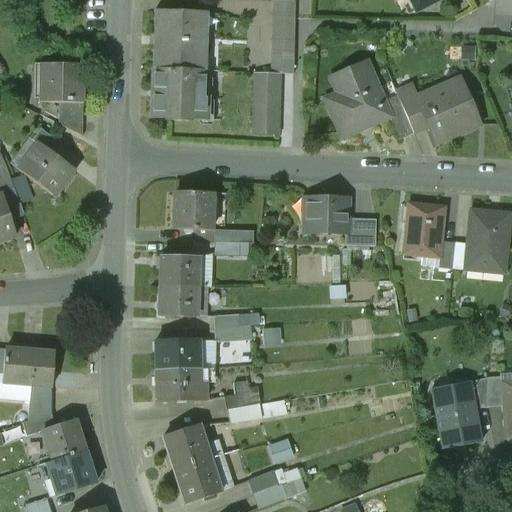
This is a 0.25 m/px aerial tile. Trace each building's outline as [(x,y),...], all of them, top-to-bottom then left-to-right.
[(439,0),(410,0),(416,12),(439,0)] [(295,2),(273,1),(272,74),(280,74),(293,75),(295,2)] [(152,70),(205,71),(207,14),(154,12),(152,70)] [(459,47),(459,61),(474,61),(474,47),(459,47)] [(383,101),(367,64),(344,74),(350,88),(324,100),(341,139),(389,118),(390,117),(383,101)] [(83,66),(40,65),(39,104),(58,104),(58,115),(82,115),(83,66)] [(205,71),(152,70),(151,119),(206,120),(207,100),(204,99),(205,71)] [(253,134),(278,134),(280,74),(272,74),(255,74),(253,134)] [(478,124),(458,78),(415,97),(410,99),(419,122),(424,120),(429,132),(434,144),(478,124)] [(410,99),(415,97),(410,85),(394,92),(396,96),(413,134),(414,138),(429,132),(424,120),(419,122),(410,99)] [(396,96),(383,101),(390,117),(389,118),(399,140),(413,134),(396,96)] [(82,115),(58,115),(58,126),(82,138),(82,115)] [(52,157),(40,148),(20,175),(52,198),(72,171),(53,156),(52,157)] [(0,196),(4,210),(19,205),(10,182),(0,156),(0,196)] [(10,182),(19,205),(30,201),(22,178),(10,182)] [(211,194),(175,193),(174,231),(210,232),(211,194)] [(0,241),(13,238),(4,210),(0,196),(0,241)] [(347,201),(306,199),(305,234),(345,235),(346,235),(346,220),(347,201)] [(443,209),(407,206),(403,256),(438,259),(440,244),(443,209)] [(489,213),(470,212),(466,246),(469,246),(466,273),(504,276),(509,219),(489,217),(489,213)] [(376,221),(346,220),(346,235),(345,235),(345,247),(375,248),(376,221)] [(214,232),(214,244),(239,245),(253,245),(253,233),(214,232)] [(214,244),(214,258),(238,258),(239,245),(214,244)] [(451,271),(454,245),(440,244),(438,259),(437,270),(451,271)] [(469,246),(466,246),(454,245),(451,271),(466,273),(469,246)] [(160,257),(159,287),(197,288),(198,258),(160,257)] [(196,319),(197,288),(159,287),(159,318),(196,319)] [(212,320),(212,332),(237,330),(237,318),(212,320)] [(212,332),(212,341),(214,341),(214,344),(248,342),(247,329),(237,330),(212,332)] [(198,341),(155,342),(155,372),(193,371),(193,356),(198,356),(198,341)] [(193,371),(199,371),(214,371),(214,344),(214,341),(212,341),(198,341),(198,356),(193,356),(193,371)] [(53,354),(4,350),(4,352),(2,378),(1,386),(31,388),(51,389),(53,354)] [(155,404),(205,403),(204,384),(199,384),(199,371),(193,371),(155,372),(155,404)] [(487,379),(469,382),(473,408),(486,408),(485,400),(487,379)] [(502,408),(501,394),(501,381),(487,379),(485,400),(486,408),(502,408)] [(469,382),(430,390),(440,449),(479,443),(473,408),(469,382)] [(246,383),(233,385),(235,396),(224,398),(226,412),(250,408),(246,383)] [(49,416),(51,389),(31,388),(26,423),(49,416)] [(511,393),(501,394),(502,408),(505,440),(511,439),(511,393)] [(53,428),(49,416),(26,423),(21,425),(25,438),(43,433),(42,431),(53,428)] [(43,433),(52,463),(84,454),(74,421),(53,428),(42,431),(43,433)] [(164,439),(175,472),(208,461),(197,428),(164,439)] [(274,463),(294,456),(288,439),(268,445),(274,463)] [(94,486),(84,454),(52,463),(46,465),(51,482),(59,480),(64,495),(94,486)] [(220,494),(208,461),(175,472),(186,505),(220,494)] [(247,484),(251,496),(284,485),(280,473),(247,484)] [(251,496),(255,511),(297,497),(293,482),(284,485),(251,496)] [(26,506),(27,511),(48,511),(45,500),(26,506)]
